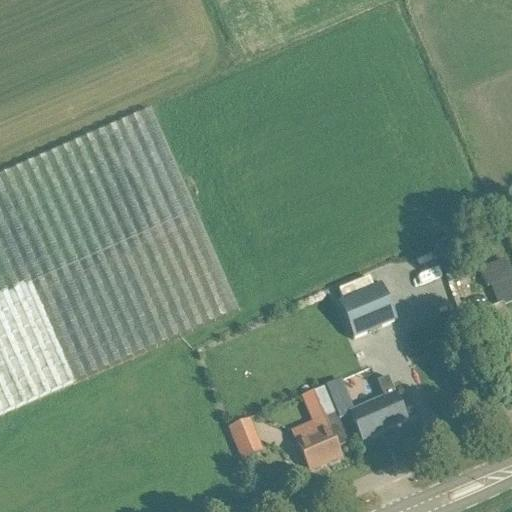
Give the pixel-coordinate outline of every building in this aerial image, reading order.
[(0,416),(239,312),(151,110),(0,176),(0,416)] [(457,238),(438,245),(446,268),(466,261),(457,238)] [(511,278),(491,287),(498,307),(502,306),(511,302),(511,278)] [(369,279),(338,292),(342,301),(372,288),(369,279)] [(381,286),(338,304),(353,341),(397,322),(381,286)] [(510,342),(503,325),(508,323),(502,306),(498,307),(480,314),(490,340),(484,343),(498,381),(511,376),(511,349),(509,342),(510,342)] [(344,347),(348,367),(368,363),(364,343),(344,347)] [(406,421),(398,403),(388,379),(377,383),(385,400),(350,416),(353,423),(361,441),(406,421)] [(348,444),(343,433),(324,389),(312,394),(328,430),(310,438),(308,433),(294,439),(309,473),(342,459),(337,449),(348,444)] [(227,429),(242,461),(265,450),(250,418),(227,429)]
